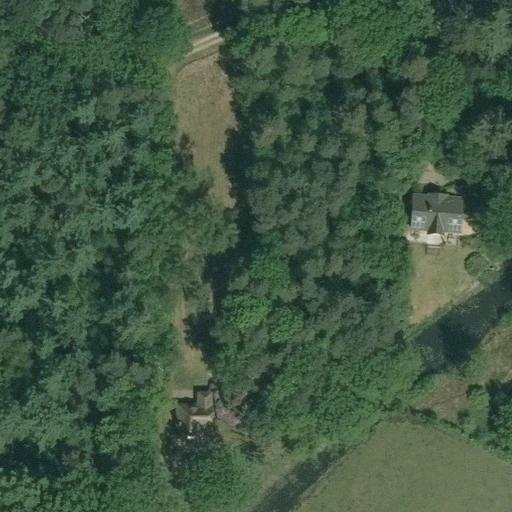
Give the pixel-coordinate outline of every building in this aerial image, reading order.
[(485,165),(484,190),(509,191),(510,166),(485,165)] [(460,204),(414,200),(412,228),(429,230),(428,235),(441,236),(441,230),(458,232),(460,204)] [(257,357),(227,359),(228,372),(258,370),(257,357)] [(211,407),(210,407),(210,395),(198,395),(198,407),(178,407),(177,437),(197,437),(197,432),(212,432),(211,407)] [(245,420),(242,421),(240,425),(239,429),(242,435),(248,436),(256,431),(256,426),(252,421),(245,420)]
